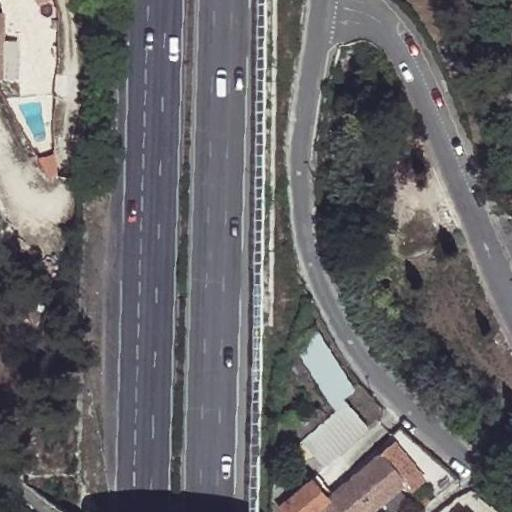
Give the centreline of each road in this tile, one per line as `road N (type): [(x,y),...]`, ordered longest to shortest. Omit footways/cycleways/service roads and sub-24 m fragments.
road 1 (residential): [(320,5),(300,146),(303,222),(319,285),(383,384),(511,498)]
road 2 (motorway): [(205,511),(223,0)]
road 3 (motorway): [(157,0),(145,511)]
road 4 (residential): [(511,304),(398,43),(370,15),(320,5)]
